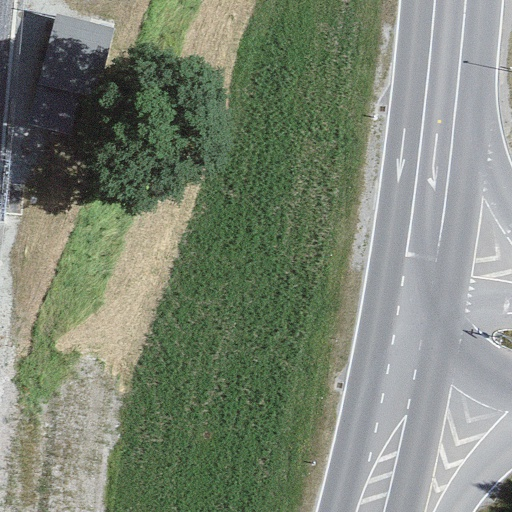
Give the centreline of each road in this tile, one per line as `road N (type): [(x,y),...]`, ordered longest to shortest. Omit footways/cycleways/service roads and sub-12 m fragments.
road 1 (secondary): [(407,403),(440,154)]
road 2 (secondary): [(440,154),(452,0)]
